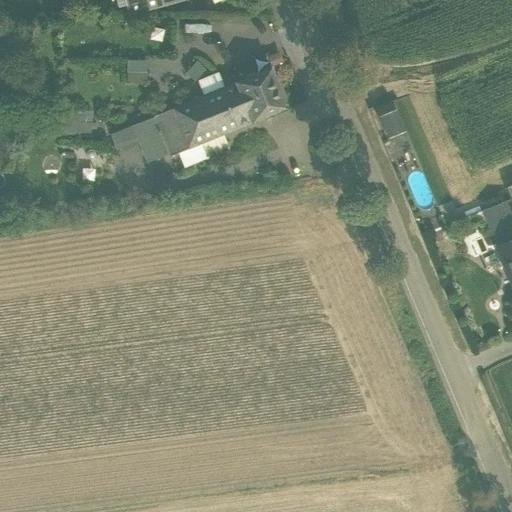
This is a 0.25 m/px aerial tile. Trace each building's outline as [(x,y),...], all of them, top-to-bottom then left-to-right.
[(124,0),(129,13),(161,4),(160,0),(124,0)] [(511,48),(474,64),(511,155),(511,48)] [(145,82),(145,59),(126,59),(125,81),(145,82)] [(511,186),(511,165),(470,66),(427,84),(476,201),(477,200),(505,189),(511,186)] [(270,69),(187,103),(195,123),(278,89),(270,69)] [(472,203),(423,85),(395,97),(444,214),(472,203)] [(278,89),(195,123),(203,143),(200,144),(206,159),(228,150),(222,135),(286,109),(278,89)] [(392,99),(373,108),(377,116),(396,107),(392,99)] [(187,103),(171,109),(179,129),(195,123),(187,103)] [(171,109),(153,117),(161,137),(179,129),(171,109)] [(385,137),(404,132),(399,110),(380,115),(385,137)] [(195,123),(179,129),(187,149),(200,144),(203,143),(195,123)] [(179,129),(161,137),(169,156),(187,149),(179,129)] [(477,200),(482,211),(510,200),(505,189),(477,200)] [(482,211),(488,225),(511,215),(511,205),(510,200),(482,211)] [(511,215),(488,225),(497,248),(511,242),(511,215)] [(511,242),(497,248),(496,249),(504,267),(509,264),(511,271),(511,299),(510,304),(511,307),(511,242)]
